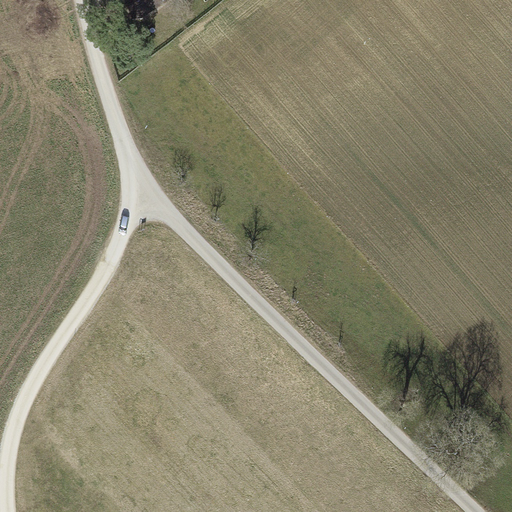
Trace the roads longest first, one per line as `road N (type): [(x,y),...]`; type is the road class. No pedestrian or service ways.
road 1 (track): [(482,511),(139,182),(115,247)]
road 2 (track): [(8,511),(5,464),(30,387),(115,247)]
road 3 (unclassified): [(87,0),(139,182)]
